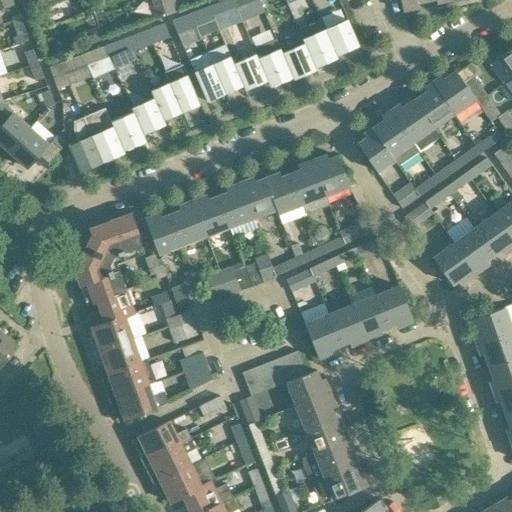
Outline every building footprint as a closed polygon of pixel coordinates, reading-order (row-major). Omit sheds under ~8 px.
[(173,0),(147,0),(153,16),(154,18),(177,11),(173,0)] [(232,0),(225,0),(209,6),(214,18),(236,9),(232,0)] [(232,0),(236,9),(258,0),(232,0)] [(426,0),(400,0),(403,11),(419,7),(418,2),(426,0)] [(209,6),(191,14),(197,28),(204,25),(206,30),(217,26),(214,18),(209,6)] [(197,28),(191,14),(172,21),(178,35),(197,28)] [(336,55),(325,29),(319,18),(297,29),(302,39),(315,70),(316,70),(314,65),(336,55)] [(18,36),(26,33),(20,19),(12,22),(18,36)] [(347,19),(325,29),(336,55),(359,46),(347,19)] [(165,24),(147,31),(152,44),(170,37),(165,24)] [(88,44),(101,39),(97,26),(83,31),(88,44)] [(129,37),(133,49),(134,51),(152,44),(147,31),(129,37)] [(129,37),(105,46),(110,57),(133,49),(129,37)] [(293,79),(280,49),(276,39),(253,48),(256,55),(258,59),(267,80),(269,85),(290,75),(292,80),(293,79)] [(302,39),(280,49),(293,79),(315,70),(302,39)] [(511,47),(497,58),(509,74),(511,77),(511,76),(511,40),(510,43),(511,46),(511,47)] [(224,45),(207,52),(225,93),(242,86),(233,65),(224,45)] [(105,46),(83,55),(87,66),(110,57),(105,46)] [(25,53),(30,65),(39,62),(33,49),(25,53)] [(189,60),(194,72),(207,101),(225,93),(207,52),(189,60)] [(83,55),(60,64),(65,75),(68,84),(91,76),(87,66),(83,55)] [(256,55),(233,65),(242,86),(243,85),(245,90),(267,80),(258,59),(256,55)] [(39,62),(30,65),(36,82),(45,78),(39,62)] [(65,75),(60,64),(51,67),(59,89),(69,85),(68,84),(65,75)] [(182,65),(164,72),(169,83),(170,85),(181,112),(200,104),(192,86),(187,76),(182,65)] [(467,65),(457,72),(464,82),(473,75),(474,75),(467,65)] [(435,80),(432,82),(454,114),(457,112),(476,99),(464,82),(457,72),(456,71),(444,79),(441,75),(435,80)] [(473,75),(464,82),(476,99),(478,102),(487,95),(473,75)] [(419,96),(414,99),(433,128),(438,124),(454,114),(432,82),(423,88),(426,91),(419,96)] [(151,91),(154,98),(163,120),(181,112),(169,83),(151,91)] [(47,108),(55,104),(50,90),(41,94),(47,108)] [(487,95),(478,102),(482,108),(491,120),(500,114),(487,95)] [(131,108),(133,112),(143,134),(165,124),(163,120),(154,98),(131,108)] [(398,105),(390,110),(412,142),(420,137),(433,128),(414,99),(402,107),(399,104),(398,105)] [(0,102),(0,142),(6,147),(2,152),(6,155),(29,129),(0,102)] [(104,107),(82,117),(87,130),(94,147),(101,163),(125,153),(123,148),(111,122),(104,107)] [(382,121),(372,128),(394,160),(398,166),(408,159),(415,154),(419,151),(412,142),(390,110),(382,116),(384,120),(382,121)] [(511,117),(506,110),(496,117),(510,137),(511,135),(511,117)] [(133,112),(111,122),(123,148),(145,138),(143,134),(133,112)] [(69,146),(72,154),(80,172),(101,163),(94,147),(87,130),(82,117),(73,121),(77,128),(73,129),(79,141),(69,146)] [(366,137),(358,143),(377,171),(394,160),(372,128),(363,134),(366,137)] [(29,129),(6,155),(10,159),(14,155),(28,167),(36,158),(45,166),(64,145),(55,137),(48,146),(29,129)] [(476,146),(481,153),(501,138),(497,131),(487,138),(476,146)] [(476,146),(464,154),(469,161),(481,153),(476,146)] [(493,154),(505,170),(511,165),(511,157),(504,146),(493,154)] [(326,155),(312,160),(325,195),(349,186),(338,155),(328,159),(326,155)] [(487,158),(475,167),(480,173),(492,164),(487,158)] [(300,170),(290,173),(302,204),(325,195),(312,160),(298,165),(300,170)] [(447,167),(435,175),(440,182),(452,173),(447,167)] [(302,204),(290,173),(281,177),(279,172),(265,178),(278,213),(283,224),(306,215),(302,204)] [(410,182),(410,183),(419,196),(440,182),(435,175),(415,190),(410,182)] [(254,177),(240,182),(253,217),(276,208),(278,213),(265,178),(255,181),(254,177)] [(457,179),(445,187),(450,194),(462,186),(457,179)] [(227,192),(218,196),(229,226),(253,217),(240,182),(226,188),(227,192)] [(410,183),(393,194),(402,208),(419,196),(410,183)] [(445,187),(434,196),(439,202),(450,194),(445,187)] [(207,195),(192,200),(206,235),(229,226),(218,196),(208,199),(207,195)] [(180,210),(170,214),(182,244),(206,235),(192,200),(178,205),(180,210)] [(511,200),(495,213),(511,237),(511,200)] [(425,202),(407,215),(404,217),(412,228),(428,216),(433,213),(430,209),(425,202)] [(78,260),(72,263),(79,284),(86,305),(97,301),(126,291),(117,263),(145,254),(130,213),(89,228),(91,234),(78,260)] [(160,213),(145,218),(158,254),(182,244),(170,214),(161,217),(160,213)] [(511,237),(495,213),(474,228),(493,254),(500,249),(503,253),(511,246),(511,237)] [(366,219),(339,231),(344,244),(371,232),(366,219)] [(311,227),(307,229),(311,237),(307,241),(309,245),(313,245),(317,243),(311,227)] [(474,228),(453,243),(475,273),(488,264),(486,260),(493,254),(474,228)] [(340,237),(318,247),(321,255),(344,244),(339,231),(338,232),(340,237)] [(379,237),(356,247),(361,260),(384,249),(379,237)] [(294,258),(297,266),(321,255),(318,247),(302,254),(297,242),(289,246),(294,258)] [(453,243),(433,257),(452,284),(459,278),(462,282),(475,273),(453,243)] [(356,247),(333,258),(335,266),(359,255),(361,260),(356,247)] [(156,279),(166,275),(160,258),(156,259),(155,255),(144,259),(150,275),(154,274),(156,279)] [(255,262),(244,266),(251,287),(263,283),(276,278),(267,255),(255,260),(255,262)] [(267,255),(276,278),(275,276),(297,266),(294,258),(272,268),(267,255)] [(310,269),(313,276),(324,271),(326,270),(323,263),(310,269)] [(231,268),(219,272),(227,296),(251,287),(244,266),(232,270),(231,268)] [(310,269),(286,280),(292,292),(315,281),(313,276),(310,269)] [(207,277),(214,295),(216,300),(227,296),(219,272),(207,277)] [(183,281),(191,304),(192,305),(203,300),(194,277),(183,281)] [(399,286),(375,295),(387,325),(396,322),(397,326),(413,320),(399,286)] [(126,291),(97,301),(104,322),(105,323),(125,317),(135,314),(126,291)] [(154,307),(160,305),(169,302),(166,293),(151,299),(154,307)] [(375,295),(352,305),(366,339),(381,333),(379,329),(387,325),(375,295)] [(352,305),(328,314),(340,344),(349,341),(351,345),(366,339),(352,305)] [(473,333),(476,343),(511,330),(511,328),(504,307),(472,318),(477,332),(473,333)] [(189,312),(175,317),(166,320),(170,331),(193,323),(189,312)] [(328,314),(305,324),(319,358),(334,352),(332,347),(340,344),(328,314)] [(91,327),(100,351),(133,339),(125,317),(105,323),(104,322),(91,327)] [(193,323),(170,331),(174,344),(197,336),(193,323)] [(0,329),(0,364),(18,344),(17,343),(16,344),(0,329)] [(511,330),(476,343),(480,354),(484,352),(489,366),(511,357),(511,330)] [(133,339),(100,351),(108,374),(148,360),(147,358),(140,361),(133,339)] [(298,350),(286,355),(296,378),(307,373),(298,350)] [(179,360),(184,373),(207,364),(203,352),(179,360)] [(286,355),(275,359),(285,383),(287,382),(296,378),(286,355)] [(511,357),(489,366),(494,380),(490,381),(493,391),(511,384),(511,357)] [(275,359),(264,364),(273,387),(285,383),(275,359)] [(148,360),(108,374),(116,396),(149,385),(148,383),(155,381),(148,360)] [(207,364),(184,373),(190,389),(212,379),(207,364)] [(264,364),(252,368),(262,392),(273,387),(264,364)] [(252,368),(242,373),(251,396),(262,392),(252,368)] [(296,378),(287,382),(296,406),(330,392),(324,378),(320,379),(316,370),(307,373),(296,378)] [(511,384),(493,391),(497,401),(501,400),(506,414),(511,411),(511,384)] [(149,385),(116,396),(124,418),(157,407),(168,401),(165,391),(153,395),(149,385)] [(330,392),(296,406),(305,430),(335,417),(331,407),(335,406),(330,392)] [(239,401),(249,425),(255,423),(261,420),(251,396),(239,401)] [(220,397),(198,408),(204,419),(225,408),(220,397)] [(301,457),(301,458),(349,439),(343,424),(338,426),(335,417),(305,430),(314,452),(301,457)] [(169,421),(138,436),(149,459),(191,438),(186,428),(175,433),(169,421)] [(255,423),(249,425),(254,438),(258,449),(264,446),(255,423)] [(231,427),(237,442),(245,439),(239,424),(231,427)] [(191,438),(149,459),(160,481),(205,458),(204,457),(190,464),(185,453),(196,448),(191,438)] [(245,439),(237,442),(243,458),(251,455),(245,439)] [(349,439),(301,458),(302,461),(301,461),(308,479),(309,478),(310,481),(323,476),(353,464),(350,454),(354,453),(349,439)] [(264,446),(258,449),(267,472),(273,469),(264,446)] [(205,458),(160,481),(170,502),(183,496),(201,488),(201,487),(211,482),(210,481),(215,479),(205,458)] [(353,464),(323,476),(332,500),(367,486),(361,471),(357,473),(353,464)] [(249,471),(255,487),(262,484),(256,469),(249,471)] [(273,469),(267,472),(275,496),(283,493),(273,469)] [(201,488),(183,496),(190,511),(203,511),(233,498),(225,483),(214,489),(211,482),(201,487),(201,488)] [(262,484),(255,487),(261,503),(268,500),(262,484)] [(296,511),(288,491),(283,493),(275,496),(281,511),(296,511)] [(506,497),(493,504),(497,511),(511,511),(511,498),(509,501),(506,497)] [(203,511),(230,511),(238,508),(233,498),(203,511)] [(379,498),(358,511),(382,511),(382,510),(385,508),(379,498)]
